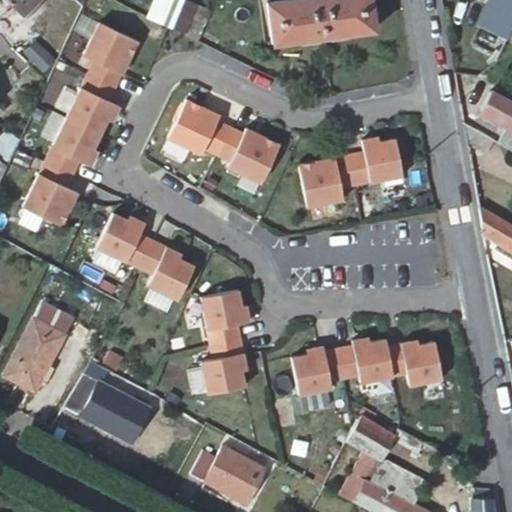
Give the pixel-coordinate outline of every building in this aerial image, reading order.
[(34,2),(35,0),(5,0),(21,15),(22,14),(27,18),(38,7),(34,2)] [(197,4),(185,0),(152,0),(146,15),(183,33),(197,4)] [(367,0),(279,0),(266,2),(272,43),(372,28),(367,0)] [(511,0),(493,0),(490,6),(508,15),(511,16),(511,0)] [(499,33),(507,37),(511,26),(511,16),(508,15),(499,33)] [(105,100),(134,40),(95,21),(79,55),(90,60),(18,206),(57,225),(67,205),(62,203),(64,198),(69,201),(73,192),(63,186),(76,160),(86,165),(91,156),(86,154),(89,148),(104,118),(107,112),(111,114),(116,105),(105,100)] [(52,58),(34,40),(22,52),(41,70),(52,58)] [(497,126),(504,130),(506,127),(511,130),(511,100),(490,89),(478,112),(499,123),(497,126)] [(256,182),(275,143),(256,134),(253,138),(248,136),(251,131),(242,127),(239,133),(213,120),(215,114),(206,110),(204,114),(199,112),(201,107),(182,98),(163,137),(196,153),(199,148),(225,161),(223,166),(256,182)] [(462,122),(466,145),(489,158),(498,142),(462,122)] [(504,130),(498,142),(511,150),(511,130),(506,127),(504,130)] [(294,164),(301,206),(338,199),(335,188),(350,185),(397,176),(390,138),(374,141),(367,143),(366,137),(357,139),(359,151),(320,158),(294,164)] [(511,226),(478,206),(481,232),(511,250),(511,226)] [(123,218),(108,211),(91,245),(134,267),(147,273),(142,284),(172,298),(189,264),(174,257),(168,254),(170,249),(147,238),(135,232),(140,221),(132,217),(129,221),(123,218)] [(235,290),(197,296),(206,344),(209,358),(197,361),(204,393),(241,386),(238,370),(237,363),(242,362),(240,352),(234,324),(246,322),(244,312),(239,313),(238,306),(235,290)] [(40,301),(32,317),(63,334),(72,318),(40,301)] [(63,334),(32,317),(1,374),(33,390),(63,334)] [(320,346),(311,348),(311,353),(305,354),(288,357),(295,395),(328,388),(327,382),(341,379),(355,376),(357,383),(389,376),(403,374),(405,385),(438,379),(431,342),(415,345),(408,346),(407,341),(384,346),(382,339),(366,342),(359,344),(359,339),(349,340),(350,345),(321,351),(320,346)] [(154,392),(94,352),(82,372),(147,407),(154,392)] [(147,407),(82,372),(76,381),(62,405),(130,442),(149,407),(147,407)] [(417,451),(423,440),(397,427),(393,434),(359,413),(351,428),(344,441),(362,450),(338,494),(372,511),(427,511),(412,503),(424,480),(411,473),(381,458),(393,438),(417,451)] [(381,458),(411,473),(422,453),(417,451),(393,438),(381,458)] [(244,490),(250,494),(264,468),(220,445),(214,456),(201,450),(189,474),(239,500),(244,490)] [(493,511),(490,488),(471,487),(472,511),(493,511)] [(245,503),(250,494),(244,490),(239,500),(245,503)]
